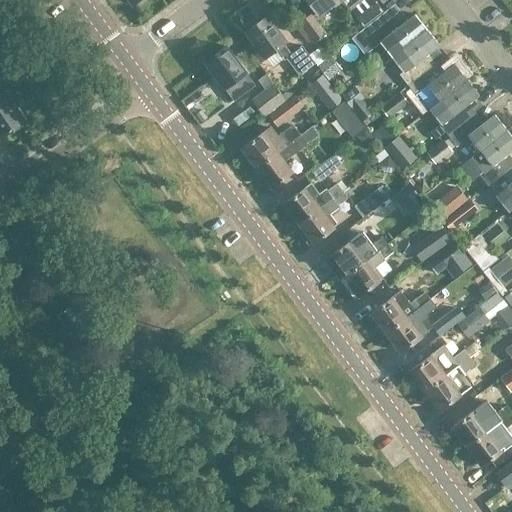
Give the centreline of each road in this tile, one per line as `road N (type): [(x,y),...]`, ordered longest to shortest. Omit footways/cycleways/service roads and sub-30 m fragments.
road 1 (residential): [(467,511),(149,91)]
road 2 (residential): [(0,194),(149,91)]
